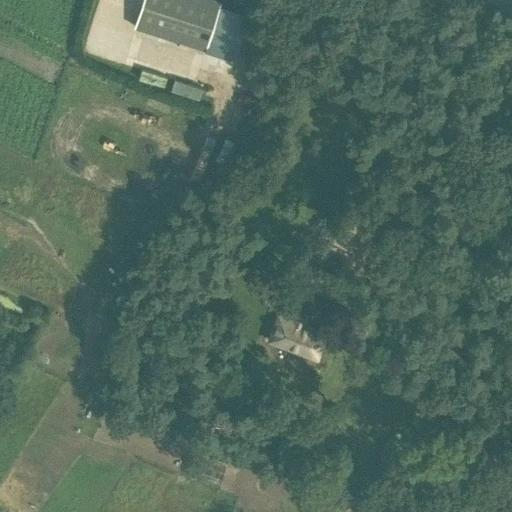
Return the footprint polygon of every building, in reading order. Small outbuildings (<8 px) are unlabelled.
[(143,0),(136,23),(135,26),(204,48),(206,44),(219,0),(143,0)] [(277,310),(266,339),(319,360),(330,331),(305,321),(306,318),(296,314),(295,317),(277,310)] [(34,347),(28,360),(42,367),(49,355),(34,347)] [(493,413),(491,427),(499,428),(505,423),(507,415),(493,413)] [(218,480),(225,462),(195,450),(189,469),(218,480)]
